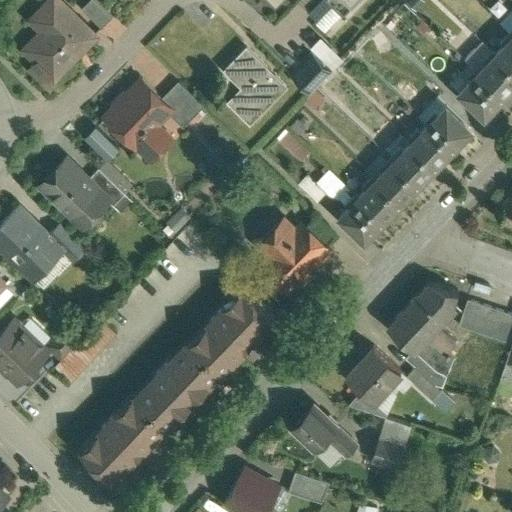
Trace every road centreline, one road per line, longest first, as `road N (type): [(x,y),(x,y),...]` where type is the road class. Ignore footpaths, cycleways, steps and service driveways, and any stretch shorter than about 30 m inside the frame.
road 1 (residential): [(418,234),(154,511)]
road 2 (residential): [(7,119),(82,93),(169,0)]
road 3 (residential): [(511,137),(418,234)]
